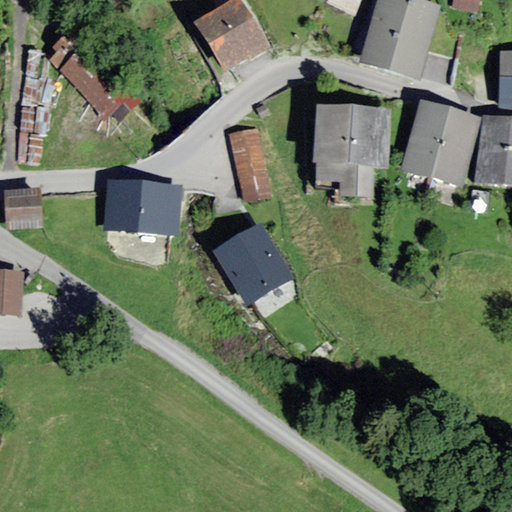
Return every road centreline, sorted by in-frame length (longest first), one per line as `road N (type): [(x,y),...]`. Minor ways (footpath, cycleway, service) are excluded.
road 1 (unclassified): [(8,179),(126,176),(163,164),(259,83),(316,66),(511,117)]
road 2 (unclassified): [(396,511),(101,308)]
road 3 (residential): [(17,0),(8,179)]
road 4 (tertiary): [(0,234),(101,308)]
